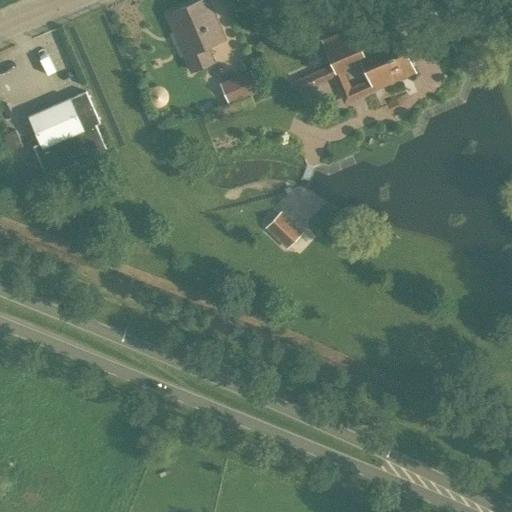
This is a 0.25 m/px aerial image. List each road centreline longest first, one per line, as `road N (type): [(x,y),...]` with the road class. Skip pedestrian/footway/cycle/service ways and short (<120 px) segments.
road 1 (primary): [(494,511),(386,454),(0,287)]
road 2 (primary): [(0,322),(473,511)]
